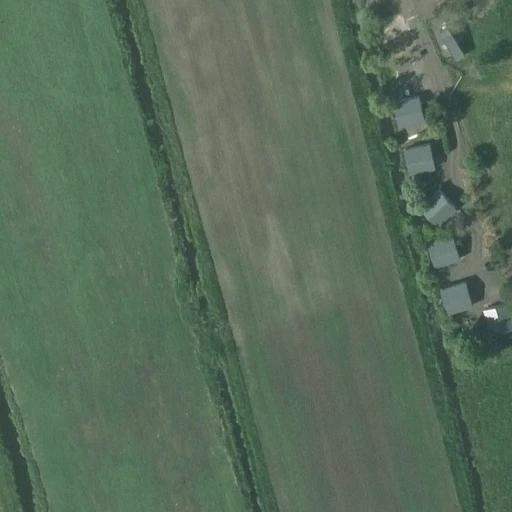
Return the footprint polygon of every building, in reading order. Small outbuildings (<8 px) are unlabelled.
[(441,30),(457,59),(466,54),(449,25),(441,30)] [(425,120),(420,95),(394,101),(397,113),(400,126),(425,120)] [(436,168),(430,143),(405,149),(411,173),(436,168)] [(438,225),(457,208),(440,189),(421,206),(438,225)] [(461,258),(453,234),(429,242),(436,266),(461,258)] [(474,305),(466,281),(442,288),(449,313),(474,305)] [(511,327),(511,312),(509,302),(484,309),(492,334),(511,327)]
